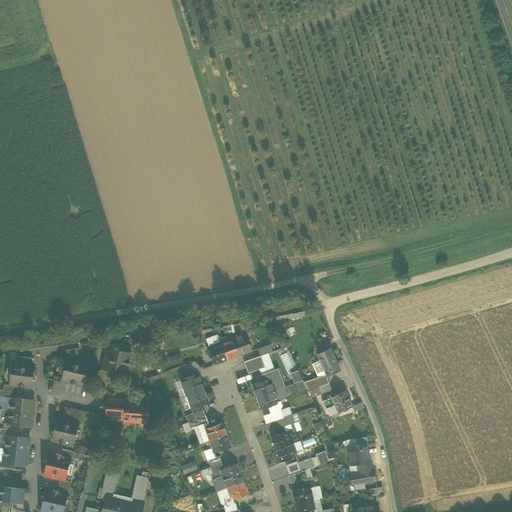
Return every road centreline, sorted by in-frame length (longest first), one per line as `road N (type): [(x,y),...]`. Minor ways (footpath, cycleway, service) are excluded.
road 1 (unclassified): [(0,329),(311,276),(325,305)]
road 2 (residential): [(392,511),(380,437),(325,305)]
road 3 (unclassified): [(325,305),(511,252)]
road 4 (track): [(311,276),(467,235)]
road 5 (residential): [(276,511),(226,374)]
